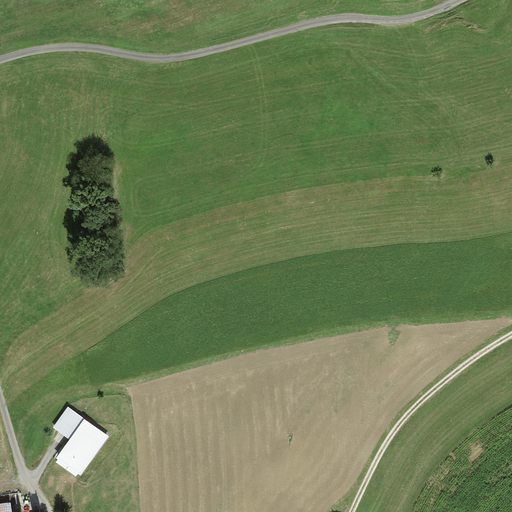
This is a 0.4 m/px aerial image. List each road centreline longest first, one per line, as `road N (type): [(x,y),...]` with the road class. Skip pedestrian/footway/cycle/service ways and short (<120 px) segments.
road 1 (unclassified): [(0,61),(63,47),(180,59),(328,20),(406,23),(460,0)]
road 2 (track): [(350,511),(393,430),(422,399),(511,336)]
